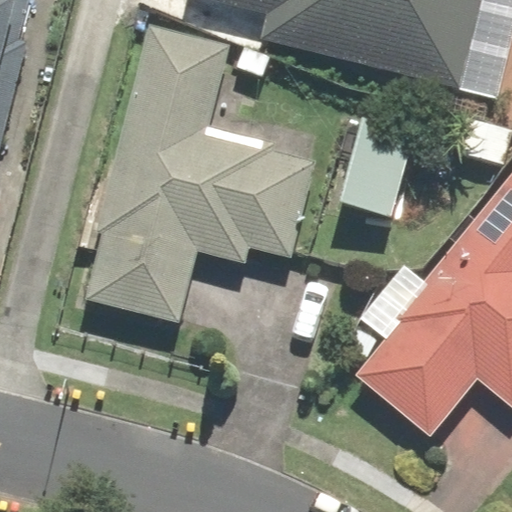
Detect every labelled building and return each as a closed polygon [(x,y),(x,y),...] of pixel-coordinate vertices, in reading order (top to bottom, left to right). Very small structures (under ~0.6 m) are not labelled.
[(0,0),(0,146),(1,147),(38,0),(0,0)] [(191,0),(267,17),(262,39),(467,85),(486,0),(191,0)] [(254,252),(292,261),(316,163),(215,138),(237,48),(155,28),(87,303),(186,328),(203,260),(249,271),(254,252)] [(419,134),(369,120),(345,207),(395,221),(419,134)] [(511,185),(359,381),(435,440),(478,384),(511,410),(511,185)]
